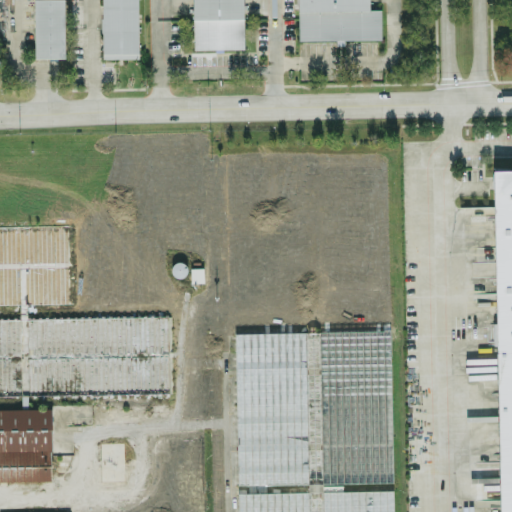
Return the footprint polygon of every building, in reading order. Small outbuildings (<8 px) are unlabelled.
[(63,0),(33,0),(35,57),(65,57),(63,0)] [(137,0),(101,0),(103,58),(139,57),(137,0)] [(244,48),(242,0),(192,0),(193,48),(244,48)] [(297,0),(298,39),(381,38),(380,8),(369,8),(368,0),(297,0)] [(511,511),(511,167),(493,168),(501,511),(511,511)] [(192,281),(202,280),(202,266),(191,267),(192,281)] [(0,318),(0,395),(168,393),(167,317),(0,318)] [(232,334),(236,486),(392,482),(388,331),(232,334)] [(0,410),(0,452),(50,452),(50,410),(0,410)] [(0,452),(0,481),(51,481),(50,452),(0,452)] [(235,494),(235,511),(392,511),(392,490),(235,494)]
